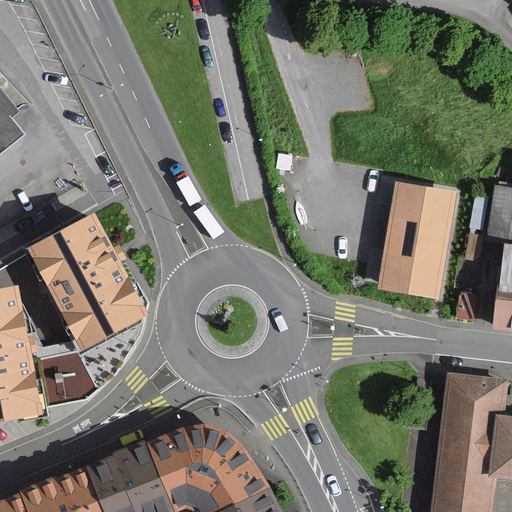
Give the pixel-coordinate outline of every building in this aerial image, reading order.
[(0,91),(0,152),(22,135),(9,119),(17,112),(0,91)] [(454,194),(398,184),(381,286),(437,296),(446,244),(454,194)] [(511,190),(496,189),(490,240),(507,242),(506,249),(502,285),(497,325),(511,326),(511,190)] [(114,257),(91,216),(31,249),(85,347),(145,314),(114,257)] [(27,345),(17,287),(0,290),(0,420),(40,413),(27,345)] [(48,400),(86,395),(82,365),(44,370),(48,400)] [(511,418),(502,417),(506,382),(449,375),(448,383),(431,511),(490,511),(495,477),(511,479),(511,418)] [(280,511),(269,488),(244,447),(228,430),(205,425),(183,428),(148,441),(114,454),(115,456),(86,468),(64,476),(21,493),(22,495),(0,503),(0,511),(175,511),(174,509),(186,505),(197,509),(199,511),(280,511)]
